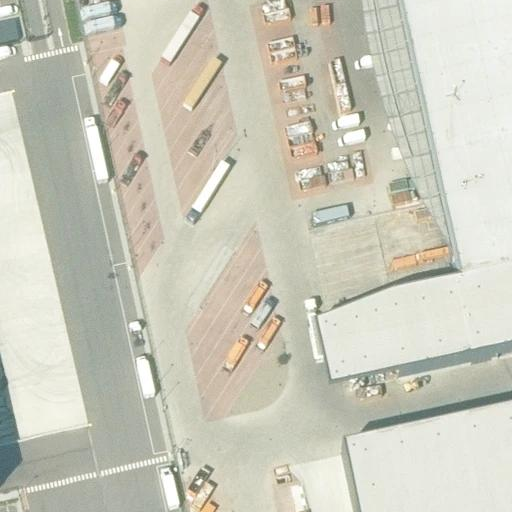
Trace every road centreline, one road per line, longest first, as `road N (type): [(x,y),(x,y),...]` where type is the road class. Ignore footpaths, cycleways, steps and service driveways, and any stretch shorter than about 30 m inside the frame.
road 1 (unknown): [(286,221),(325,392),(337,403),(363,405),(464,388)]
road 2 (unknown): [(286,221),(345,196),(372,160),(357,53),(339,7),(327,0)]
road 3 (unknown): [(238,0),(286,221)]
road 4 (unknown): [(345,196),(299,0)]
